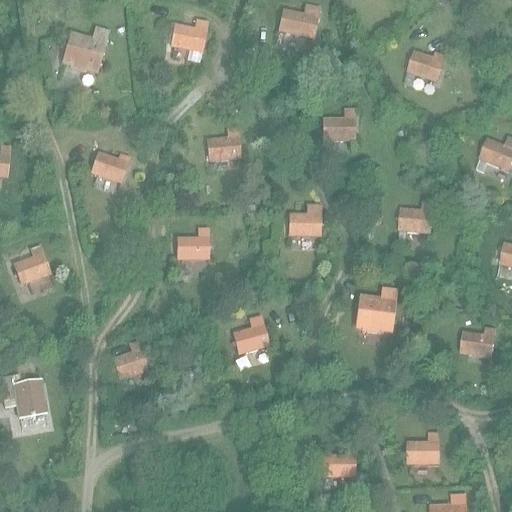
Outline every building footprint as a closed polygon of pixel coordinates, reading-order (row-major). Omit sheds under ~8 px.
[(304,8),(302,18),(312,20),(315,10),(304,8)] [(279,35),(308,41),(312,20),(302,18),(283,13),(279,35)] [(195,22),(193,31),(205,34),(207,24),(195,22)] [(175,28),(170,50),(201,56),(205,34),(193,31),(175,28)] [(70,37),(62,65),(71,68),(71,70),(80,73),(81,70),(96,75),(107,35),(94,31),(91,43),(70,37)] [(434,54),(432,60),(444,64),(446,58),(434,54)] [(415,55),(407,77),(436,86),(444,64),(432,60),(415,55)] [(322,124),(323,145),(353,145),(353,114),(343,114),(343,124),(322,124)] [(225,141),(206,143),(209,166),(239,162),(235,132),(225,133),(225,141)] [(488,143),(479,164),(508,176),(511,165),(511,139),(508,138),(503,149),(488,143)] [(0,181),(7,182),(10,154),(0,153),(0,181)] [(99,156),(91,178),(120,188),(127,167),(117,163),(99,156)] [(119,156),(117,163),(127,167),(130,160),(119,156)] [(398,235),(430,238),(432,207),(422,206),(421,215),(400,214),(398,235)] [(307,216),(289,216),(289,240),(320,241),(320,207),(307,207),(307,216)] [(176,242),(176,264),(208,264),(208,242),(197,242),(176,242)] [(33,262),(14,269),(22,290),(51,279),(43,258),(39,247),(29,251),(33,262)] [(499,269),(511,271),(511,249),(504,248),(499,269)] [(359,300),(355,329),(361,330),(361,333),(377,335),(377,332),(390,334),(394,305),(395,293),(381,292),(379,303),(359,300)] [(260,318),(248,321),(251,332),(263,329),(260,318)] [(233,337),(239,359),(269,351),(263,329),(251,332),(233,337)] [(484,330),(483,339),(495,341),(496,331),(484,330)] [(461,358),(492,362),(495,341),(483,339),(464,336),(461,358)] [(133,356),(114,363),(121,384),(149,375),(140,344),(130,347),(133,356)] [(13,381),(1,383),(5,405),(16,404),(19,423),(22,435),(49,430),(47,418),(41,384),(15,389),(13,381)] [(409,463),(439,463),(439,440),(431,440),(430,445),(409,444),(409,463)] [(324,476),(354,476),(354,454),(345,454),(345,458),(324,458),(324,476)] [(451,509),(430,510),(430,511),(464,511),(464,498),(451,499),(451,509)]
